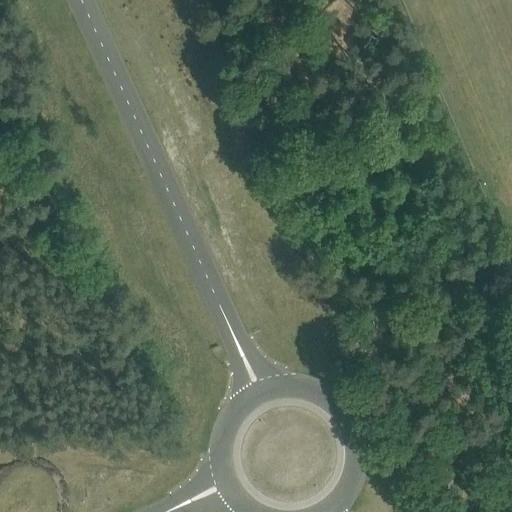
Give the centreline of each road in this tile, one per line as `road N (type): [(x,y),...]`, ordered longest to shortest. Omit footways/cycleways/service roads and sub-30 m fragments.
road 1 (unclassified): [(260,394),(80,0)]
road 2 (unclassified): [(320,511),(347,481),(348,433),(317,397),(294,389),(260,394)]
